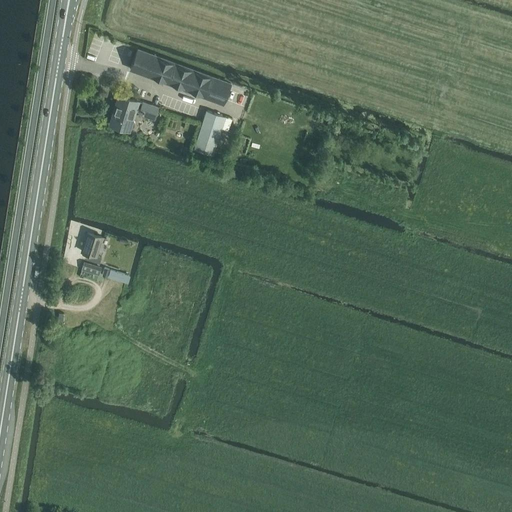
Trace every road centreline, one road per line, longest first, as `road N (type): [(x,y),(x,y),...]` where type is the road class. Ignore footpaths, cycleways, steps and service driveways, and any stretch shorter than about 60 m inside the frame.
road 1 (primary): [(0,427),(69,0)]
road 2 (track): [(197,376),(81,308)]
